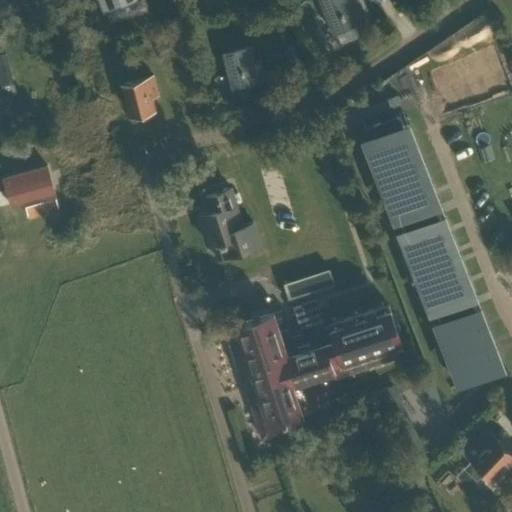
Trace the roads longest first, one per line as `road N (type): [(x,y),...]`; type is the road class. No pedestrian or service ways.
road 1 (unclassified): [(238,511),(161,261),(149,172),(157,158),(319,113),(428,32)]
road 2 (residential): [(25,511),(0,415),(3,0)]
